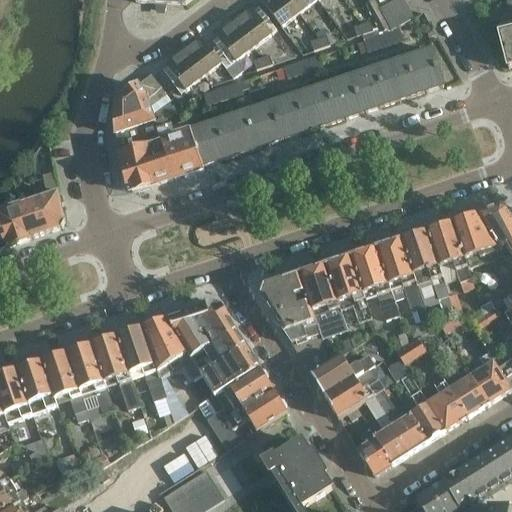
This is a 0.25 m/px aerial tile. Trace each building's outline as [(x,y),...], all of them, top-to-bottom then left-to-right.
[(281,29),(299,15),(287,0),(264,0),(261,2),(281,29)] [(287,0),(299,15),(317,2),(314,0),(287,0)] [(399,0),(391,5),(403,26),(414,20),(402,0),(399,0)] [(392,32),(403,26),(391,5),(380,11),(392,32)] [(264,27),(251,10),(233,24),(253,50),(276,33),(269,23),(264,27)] [(365,36),(373,33),(370,22),(361,25),(365,36)] [(235,64),(236,64),(253,50),(233,24),(214,37),(228,55),(223,58),(230,68),(235,64)] [(356,39),(365,36),(361,25),(353,28),(356,39)] [(511,70),(511,29),(498,33),(507,71),(511,70)] [(390,34),(393,45),(402,43),(399,32),(390,34)] [(381,37),(384,48),(393,45),(390,34),(381,37)] [(321,50),(330,47),(327,37),(318,40),(321,50)] [(375,51),(384,48),(381,37),(372,40),(375,51)] [(219,62),(202,39),(184,53),(203,79),(221,65),(226,71),(230,68),(223,58),(219,62)] [(310,43),(313,53),(321,50),(318,40),(310,43)] [(366,54),(375,51),(372,40),(363,43),(366,54)] [(363,115),(383,109),(444,88),(431,51),(351,78),(363,115)] [(181,96),(185,93),(203,79),(184,53),(166,67),(178,84),(174,87),(181,96)] [(263,69),(272,66),(269,57),(260,60),(263,69)] [(309,60),(313,71),(321,69),(317,57),(309,60)] [(252,63),(255,72),(263,69),(260,60),(252,63)] [(300,63),(304,74),(313,71),(309,60),(300,63)] [(296,77),(304,74),(300,63),(292,66),(296,77)] [(237,77),(242,73),(243,73),(236,64),(235,64),(230,68),(237,77)] [(287,80),(296,77),(292,66),(283,69),(287,80)] [(233,80),(237,77),(230,68),(226,71),(233,80)] [(149,111),(167,99),(152,78),(116,104),(116,137),(154,124),(149,111)] [(284,142),(303,135),(363,115),(351,78),(271,105),(284,142)] [(229,87),(233,98),(241,95),(238,84),(229,87)] [(224,101),(233,98),(229,87),(221,90),(224,101)] [(216,104),(224,101),(221,90),(212,93),(216,104)] [(207,107),(216,104),(212,93),(204,95),(207,107)] [(202,170),(203,169),(284,142),(271,105),(189,133),(202,170)] [(158,131),(168,128),(164,118),(156,124),(158,131)] [(159,134),(158,131),(156,124),(154,124),(116,137),(127,193),(133,196),(175,181),(159,134)] [(202,170),(189,133),(187,125),(159,134),(175,181),(202,172),(202,170)] [(39,200),(51,234),(60,231),(65,223),(59,194),(39,200)] [(31,240),(33,240),(51,234),(39,200),(20,207),(31,240)] [(31,240),(20,207),(20,205),(0,211),(0,215),(11,247),(31,240)] [(502,259),(510,272),(511,275),(511,224),(506,212),(499,210),(476,218),(502,259)] [(0,250),(11,247),(0,215),(0,250)] [(502,259),(476,218),(450,227),(466,272),(502,259)] [(469,282),(466,272),(450,227),(425,235),(437,272),(452,267),(458,286),(469,282)] [(400,244),(416,292),(441,283),(437,272),(425,235),(400,244)] [(422,311),(416,292),(400,244),(374,253),(387,289),(392,306),(405,302),(409,315),(422,311)] [(350,261),(365,306),(377,302),(384,323),(397,319),(392,306),(387,289),(374,253),(350,261)] [(371,323),(365,306),(350,261),(325,269),(341,315),(351,311),(356,327),(371,323)] [(325,269),(299,278),(315,323),(316,328),(321,342),(334,338),(347,333),(341,315),(325,269)] [(316,328),(315,323),(299,278),(263,290),(259,298),(290,347),(310,378),(329,366),(316,328)] [(442,286),(438,288),(432,289),(437,302),(447,299),(442,286)] [(511,328),(511,298),(502,305),(507,313),(504,315),(511,328)] [(214,307),(191,315),(212,348),(219,360),(223,366),(246,351),(220,309),(214,307)] [(495,312),(478,322),(482,329),(499,319),(495,312)] [(191,315),(166,323),(190,362),(212,348),(191,315)] [(166,323),(142,332),(156,376),(159,384),(172,376),(182,375),(189,386),(201,379),(198,374),(190,362),(166,323)] [(159,384),(156,376),(142,332),(117,340),(130,379),(142,375),(153,406),(165,402),(159,384)] [(140,410),(130,379),(117,340),(92,348),(105,387),(116,383),(127,414),(140,410)] [(417,343),(396,356),(404,369),(425,356),(417,343)] [(114,414),(105,387),(92,348),(67,357),(80,395),(95,390),(96,394),(94,395),(102,418),(114,414)] [(260,372),(246,351),(223,366),(219,360),(203,371),(198,374),(201,379),(215,401),(260,372)] [(42,365),(55,404),(69,399),(71,403),(69,403),(77,426),(89,422),(80,395),(67,357),(42,365)] [(488,407),(510,392),(503,381),(488,358),(479,364),(482,369),(470,377),(488,407)] [(329,366),(310,378),(323,399),(353,380),(354,381),(366,373),(373,369),(367,360),(348,372),(340,359),(329,366)] [(399,383),(408,377),(400,364),(386,372),(395,386),(399,383)] [(57,410),(55,404),(42,365),(17,374),(32,419),(57,410)] [(226,455),(239,446),(231,434),(226,425),(274,395),(260,372),(215,401),(198,412),(226,455)] [(488,407),(470,377),(466,372),(457,378),(460,384),(448,391),(467,420),(488,407)] [(353,380),(323,399),(337,422),(345,417),(355,411),(363,405),(373,400),(382,394),(383,393),(377,384),(374,385),(366,373),(354,381),(353,380)] [(33,420),(32,419),(17,374),(0,379),(0,404),(8,428),(33,420)] [(510,392),(511,391),(511,374),(503,381),(510,392)] [(408,377),(399,383),(417,411),(408,417),(426,446),(445,434),(426,405),(408,377)] [(426,405),(445,434),(467,420),(448,391),(445,386),(435,392),(439,397),(426,405)] [(426,446),(408,417),(400,422),(382,394),(373,400),(409,457),(426,446)] [(226,425),(231,434),(249,424),(256,436),(288,416),(274,395),(226,425)] [(374,439),(392,468),(409,457),(373,400),(363,405),(381,434),(374,439)] [(0,430),(8,428),(0,404),(0,430)] [(173,428),(183,421),(175,409),(168,413),(173,428)] [(359,417),(355,411),(345,417),(349,424),(359,417)] [(144,425),(138,427),(142,438),(148,436),(144,425)] [(374,439),(369,431),(359,437),(365,447),(357,452),(371,476),(378,477),(392,468),(374,439)] [(416,502),(413,507),(416,511),(454,511),(511,476),(511,438),(414,501),(416,502)] [(203,470),(216,461),(202,440),(183,452),(175,440),(74,504),(79,511),(135,511),(174,488),(171,482),(199,464),(203,470)] [(293,511),(299,511),(332,492),(324,479),(327,477),(313,455),(311,457),(303,444),(275,461),(274,459),(263,465),(271,476),(293,511)] [(0,488),(0,511),(11,511),(22,505),(28,502),(23,494),(17,498),(8,483),(0,488)] [(164,511),(157,500),(136,511),(164,511)]
